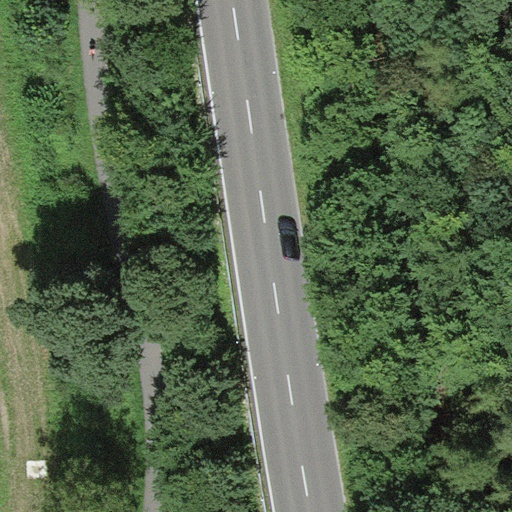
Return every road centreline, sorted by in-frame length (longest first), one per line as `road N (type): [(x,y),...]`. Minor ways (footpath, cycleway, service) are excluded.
road 1 (track): [(370,0),(413,257),(470,511)]
road 2 (secondary): [(233,0),(312,511)]
